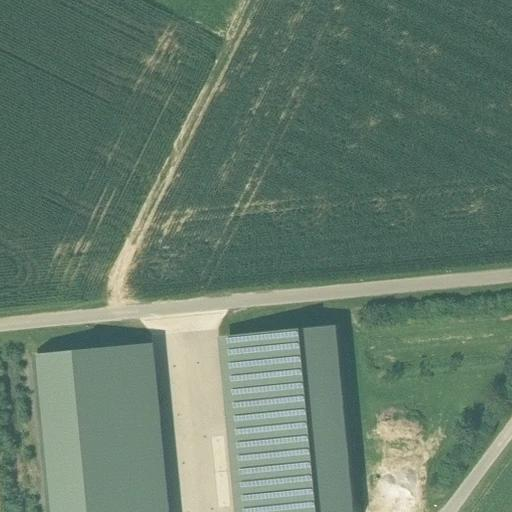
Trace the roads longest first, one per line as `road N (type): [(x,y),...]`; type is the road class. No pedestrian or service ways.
road 1 (unclassified): [(511,272),(0,323)]
road 2 (track): [(106,312),(258,0)]
